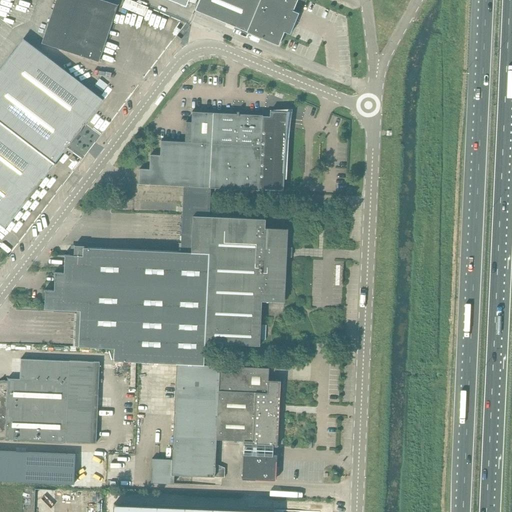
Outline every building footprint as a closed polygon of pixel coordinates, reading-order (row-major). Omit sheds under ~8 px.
[(101,0),(55,0),(42,43),(99,62),(118,5),(101,0)] [(199,0),(195,10),(196,11),(279,45),(284,32),(290,34),(299,13),(293,10),(297,0),(199,0)] [(0,223),(5,228),(54,164),(56,165),(55,163),(56,162),(103,100),(23,39),(17,47),(0,69),(0,223)] [(140,169),(139,184),(184,187),(211,188),(260,190),(260,188),(263,188),(263,192),(284,193),(285,172),(288,172),(284,125),(288,124),(287,118),(283,119),(282,115),(282,112),(273,111),(273,112),(271,112),(271,111),(270,111),(270,116),(239,114),(239,112),(237,112),(237,114),(192,112),(192,122),(186,122),(185,142),(161,141),(160,155),(150,155),(150,169),(140,169)] [(44,290),(44,291),(45,291),(44,309),(76,310),(75,347),(85,347),(88,347),(87,361),(92,362),(93,347),(115,348),(115,353),(114,361),(177,364),(204,365),(205,343),(250,345),(260,346),(262,301),(285,302),(288,229),(265,228),(266,219),(209,216),(211,188),(184,187),(181,252),(84,248),(84,246),(75,246),(74,255),(64,255),(64,256),(65,256),(64,273),(54,272),(54,273),(55,273),(54,290),(44,290)] [(0,438),(18,440),(96,443),(100,362),(92,362),(87,361),(69,361),(21,359),(20,379),(8,378),(8,381),(0,387),(0,438)] [(152,459),(151,483),(174,484),(174,475),(225,477),(224,467),(215,462),(216,439),(244,441),(244,445),(273,446),(278,446),(281,381),(268,380),(269,368),(177,364),(172,460),(152,459)] [(244,445),(242,479),(255,480),(276,481),(277,454),(273,454),(273,446),(244,445)] [(0,483),(74,487),(76,456),(0,454),(0,483)]
